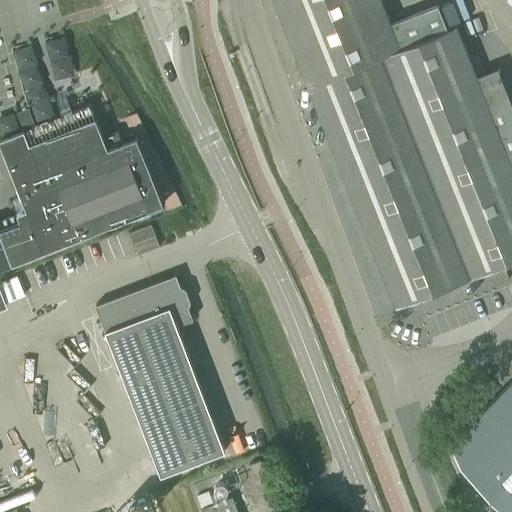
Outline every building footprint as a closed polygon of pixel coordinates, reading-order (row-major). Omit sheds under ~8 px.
[(391,22),(381,0),(274,0),(396,305),(511,258),(511,103),(497,67),(476,75),(456,24),(447,27),(438,3),(391,22)] [(0,267),(163,202),(137,135),(122,141),(118,130),(103,136),(90,102),(35,124),(0,137),(0,142),(26,208),(0,218),(0,267)] [(138,253),(160,245),(151,223),(129,232),(138,253)] [(505,266),(490,272),(494,283),(509,277),(505,266)] [(95,303),(161,473),(225,449),(177,323),(193,317),(176,272),(95,303)] [(511,511),(511,380),(450,442),(461,462),(510,511),(511,511)] [(260,460),(250,463),(255,479),(265,475),(260,460)] [(240,511),(234,495),(213,503),(208,491),(198,495),(202,507),(203,507),(204,511),(240,511)]
